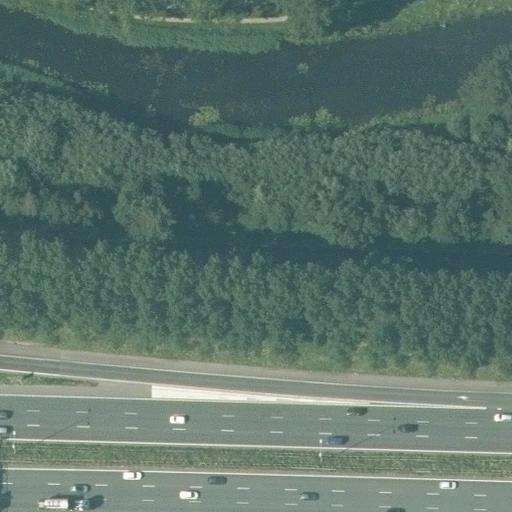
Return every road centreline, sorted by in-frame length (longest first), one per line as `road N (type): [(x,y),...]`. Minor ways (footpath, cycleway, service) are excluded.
road 1 (unknown): [(511,242),(0,218)]
road 2 (motorway): [(0,491),(511,504)]
road 3 (motorway): [(485,430),(263,388),(0,364)]
road 4 (motorway): [(485,430),(0,418)]
